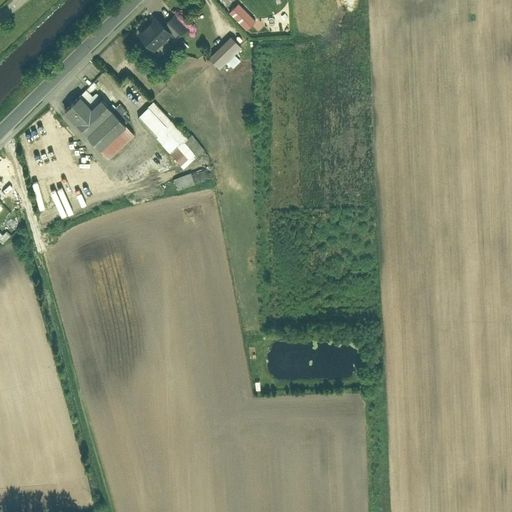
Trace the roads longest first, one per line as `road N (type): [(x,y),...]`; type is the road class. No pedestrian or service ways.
road 1 (track): [(2,129),(110,511)]
road 2 (tertiary): [(135,0),(0,131)]
